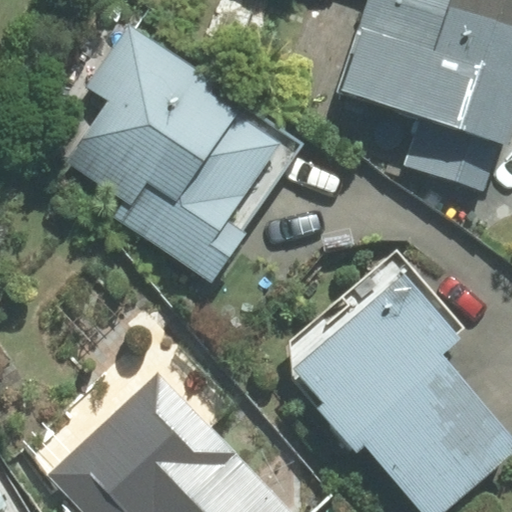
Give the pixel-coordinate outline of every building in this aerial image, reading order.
[(511,106),(511,41),(388,0),(363,0),(331,94),(497,150),(511,106)] [(511,0),(391,0),(511,40),(511,0)] [(317,145),(111,2),(59,77),(50,167),(88,219),(234,319),(294,233),(268,215),(317,145)] [(387,254),(284,343),(283,374),(402,511),(433,511),(504,452),(423,358),(454,331),(387,254)] [(276,511),(148,373),(39,472),(75,511),(276,511)]
